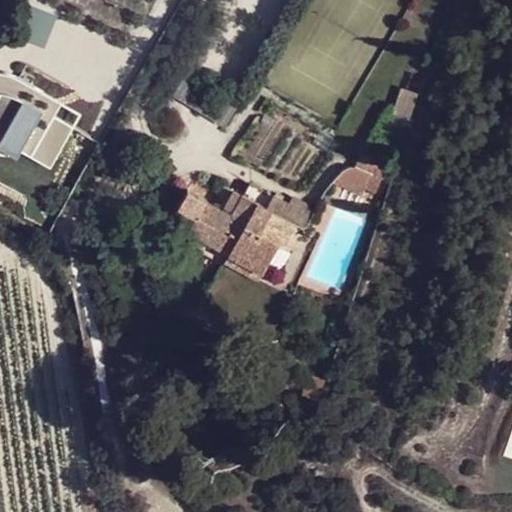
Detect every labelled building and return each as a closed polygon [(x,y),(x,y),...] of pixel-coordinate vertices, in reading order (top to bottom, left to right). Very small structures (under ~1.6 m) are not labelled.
[(183,76),(171,95),(222,127),(234,109),(183,76)] [(0,136),(4,138),(10,127),(57,153),(73,125),(37,104),(27,98),(34,85),(20,78),(10,97),(0,91),(0,136)] [(44,91),(34,85),(27,98),(37,104),(44,91)] [(366,183),(371,173),(358,166),(349,166),(343,172),(335,180),(363,195),(368,184),(366,183)] [(373,174),(371,173),(366,183),(368,184),(378,189),(382,177),(373,174)] [(234,188),(223,208),(232,214),(244,194),(234,188)] [(290,219),(298,224),(305,227),(316,207),(304,201),(292,196),(288,203),(274,195),(268,206),(244,194),(232,214),(223,208),(206,199),(189,229),(229,251),(232,245),(266,264),(280,243),(277,241),(290,219)] [(286,246),(298,224),(290,219),(277,241),(280,243),(286,246)] [(263,270),(266,264),(232,245),(229,251),(263,270)] [(263,270),(229,251),(224,260),(258,279),(263,270)] [(320,397),(326,379),(311,373),(305,393),(320,397)]
